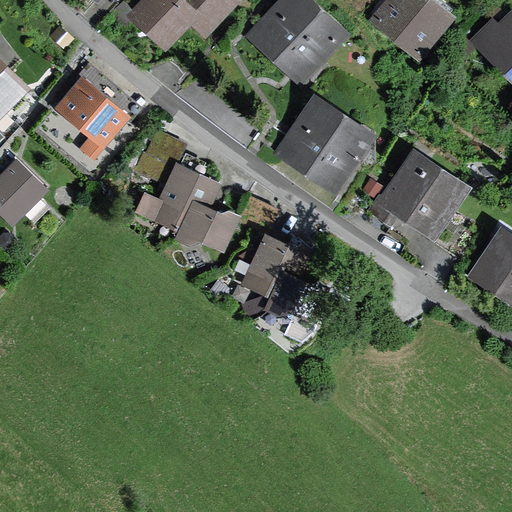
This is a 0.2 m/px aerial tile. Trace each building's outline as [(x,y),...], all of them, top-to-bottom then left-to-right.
[(193,0),(136,0),(128,10),(167,45),(191,18),(201,7),(193,0)] [(235,0),(193,0),(201,7),(191,18),(207,32),(235,0)] [(351,27),(321,0),(274,0),(248,30),(306,81),(351,27)] [(429,0),(386,0),(372,18),(397,39),(429,0)] [(460,15),(443,0),(429,0),(397,39),(422,60),(460,15)] [(466,58),(478,45),(511,78),(511,7),(499,20),(494,15),(471,38),(467,34),(455,49),(466,58)] [(0,115),(33,81),(0,48),(0,115)] [(133,112),(84,70),(56,103),(92,134),(83,144),(96,155),(133,112)] [(379,130),(316,88),(275,147),(339,189),(379,130)] [(181,161),(190,140),(159,126),(141,166),(167,178),(176,158),(181,161)] [(474,183),(414,144),(383,191),(380,190),(369,208),(392,224),(399,214),(437,239),(474,183)] [(47,184),(16,155),(0,171),(0,208),(12,220),(47,184)] [(181,161),(176,158),(167,178),(160,194),(144,188),(135,209),(178,228),(192,196),(211,205),(223,179),(181,161)] [(384,181),(372,173),(363,186),(376,194),(384,181)] [(285,207),(253,191),(241,215),(274,231),(285,207)] [(178,228),(175,235),(190,242),(201,238),(225,249),(241,212),(227,206),(220,209),(211,205),(192,196),(178,228)] [(511,227),(503,221),(469,273),(511,301),(511,227)] [(304,237),(295,241),(268,228),(254,258),(239,251),(229,272),(272,291),(286,260),(306,269),(317,243),(304,237)] [(272,291),(269,299),(285,306),(296,302),(319,313),(336,276),(322,270),(315,272),(306,269),(286,260),(272,291)]
